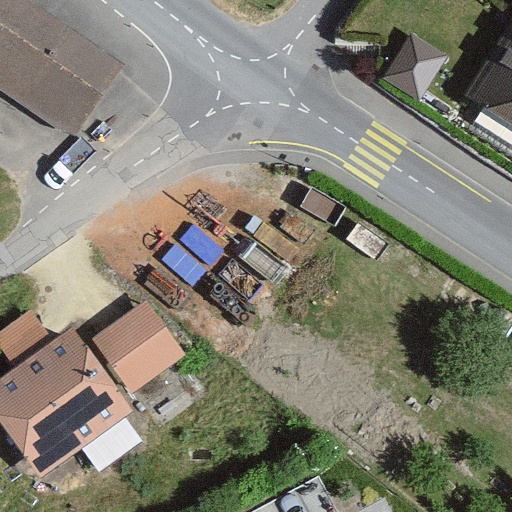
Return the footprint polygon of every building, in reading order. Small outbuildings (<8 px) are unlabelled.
[(77,133),(120,69),(19,0),(0,0),(0,87),(55,125),(77,133)] [(421,95),(446,48),(408,29),(384,75),(421,95)] [(511,29),(469,96),(511,123),(511,29)] [(153,302),(89,346),(124,397),(188,353),(153,302)] [(2,339),(21,365),(56,341),(37,314),(2,339)] [(21,365),(0,380),(0,417),(44,479),(85,448),(128,418),(135,414),(124,397),(89,346),(74,328),(56,341),(21,365)] [(128,418),(85,448),(104,474),(147,444),(128,418)]
